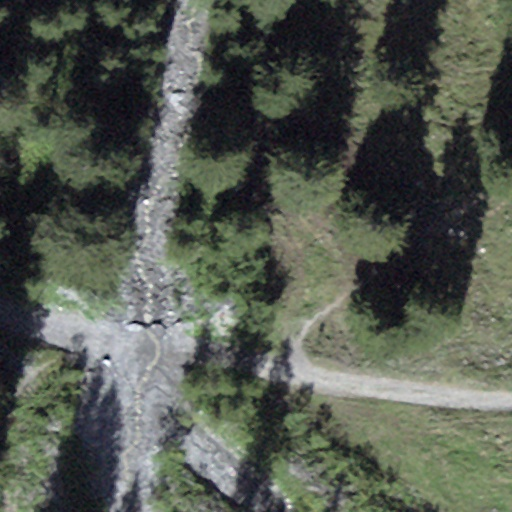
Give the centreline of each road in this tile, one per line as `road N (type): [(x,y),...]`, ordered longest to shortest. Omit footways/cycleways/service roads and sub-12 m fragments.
road 1 (track): [(0,316),(90,341),(288,374)]
road 2 (track): [(511,402),(288,374)]
